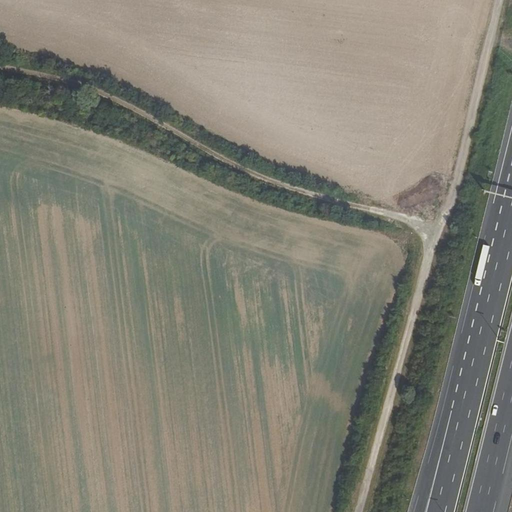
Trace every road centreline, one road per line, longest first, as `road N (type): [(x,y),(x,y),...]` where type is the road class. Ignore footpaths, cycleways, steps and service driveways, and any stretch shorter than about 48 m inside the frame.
road 1 (track): [(0,71),(51,79),(287,189),(416,227),(427,250),(358,511)]
road 2 (track): [(427,250),(449,204),(502,0)]
road 3 (motorway): [(511,210),(462,417)]
road 4 (motorway): [(481,511),(511,383)]
